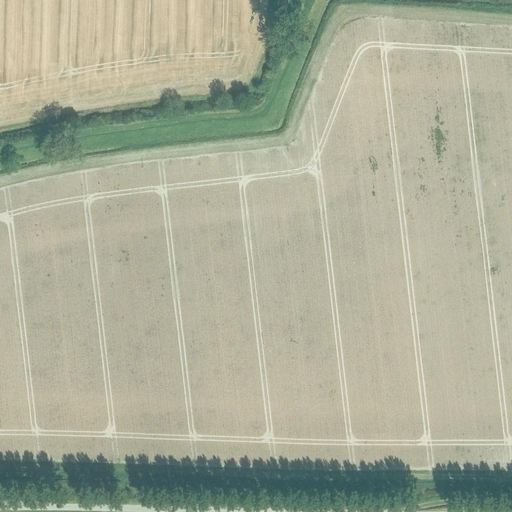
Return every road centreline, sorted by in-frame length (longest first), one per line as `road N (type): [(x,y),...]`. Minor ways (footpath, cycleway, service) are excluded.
road 1 (track): [(0,150),(237,109),(269,95),(310,0)]
road 2 (unclassified): [(0,510),(358,511)]
